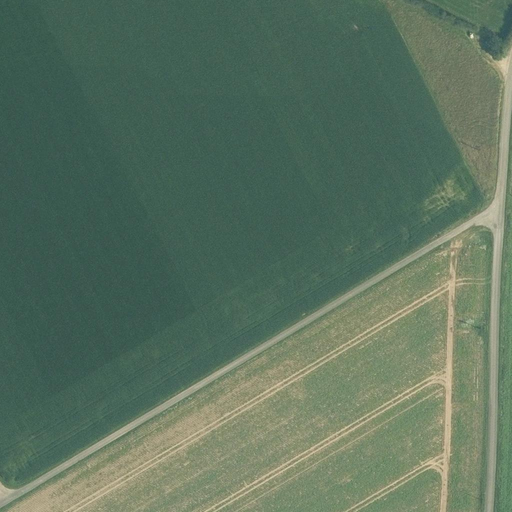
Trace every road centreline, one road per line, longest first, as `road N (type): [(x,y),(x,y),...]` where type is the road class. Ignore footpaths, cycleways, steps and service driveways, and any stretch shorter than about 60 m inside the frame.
road 1 (track): [(499,218),(477,219),(0,504)]
road 2 (unclassified): [(483,511),(499,156),(511,71)]
